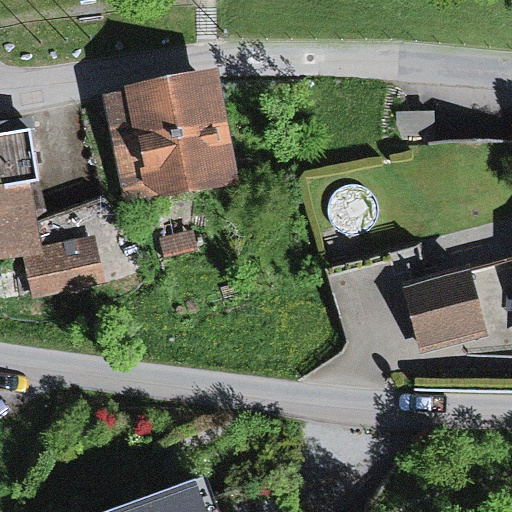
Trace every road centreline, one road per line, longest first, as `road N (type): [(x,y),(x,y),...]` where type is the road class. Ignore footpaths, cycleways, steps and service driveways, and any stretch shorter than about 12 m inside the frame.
road 1 (residential): [(0,358),(311,408),(511,413)]
road 2 (residential): [(511,82),(366,66),(204,64),(0,88)]
